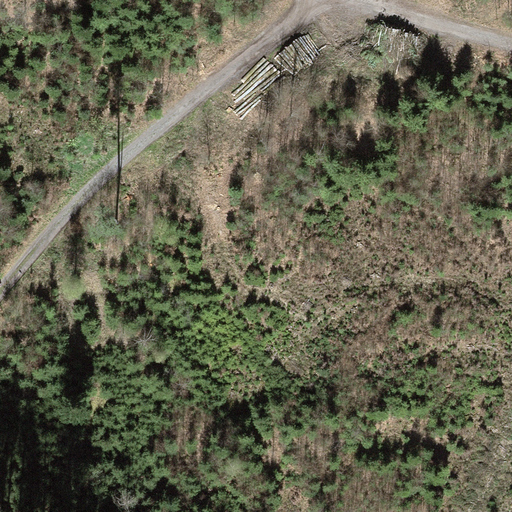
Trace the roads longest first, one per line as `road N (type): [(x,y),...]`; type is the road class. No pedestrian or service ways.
road 1 (track): [(316,0),(22,252),(0,283)]
road 2 (track): [(337,0),(511,38)]
